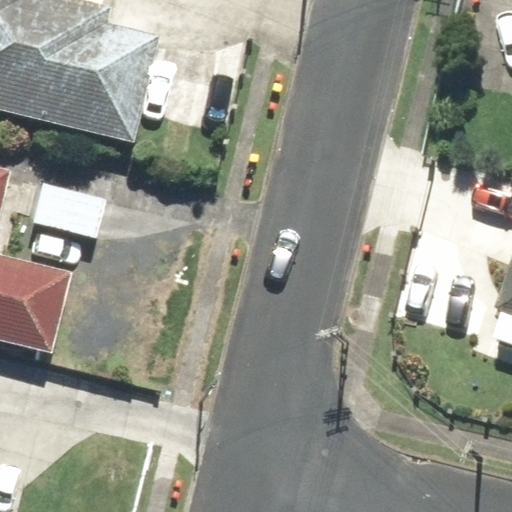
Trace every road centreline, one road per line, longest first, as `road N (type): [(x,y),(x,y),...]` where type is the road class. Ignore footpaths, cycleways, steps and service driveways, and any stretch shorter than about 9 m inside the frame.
road 1 (residential): [(376,0),(261,479)]
road 2 (residential): [(261,479),(400,511)]
